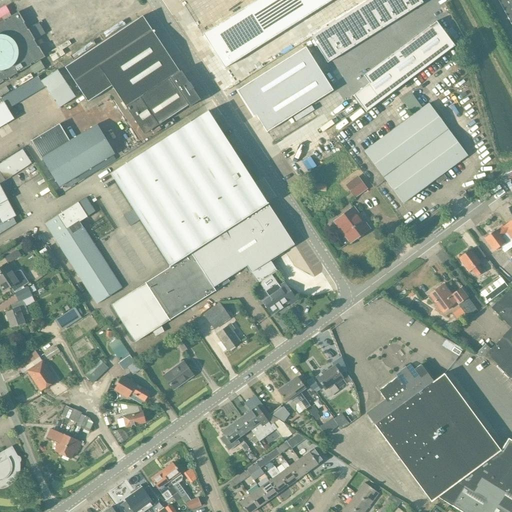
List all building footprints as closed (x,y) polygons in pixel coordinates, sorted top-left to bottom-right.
[(256,0),(203,34),(225,69),(332,0),(256,0)] [(382,0),(369,0),(365,3),(382,29),(395,20),(382,0)] [(401,0),(382,0),(395,20),(409,12),(401,0)] [(420,0),(401,0),(409,12),(423,3),(420,0)] [(365,3),(352,11),(368,37),(382,29),(365,3)] [(0,9),(0,18),(10,15),(7,6),(0,9)] [(352,11),(338,20),(355,46),(368,37),(352,11)] [(0,83),(4,81),(19,72),(30,65),(35,74),(45,68),(40,59),(46,56),(39,45),(38,46),(34,40),(36,39),(45,34),(39,23),(30,29),(28,30),(25,24),(25,23),(26,23),(19,12),(0,23),(0,83)] [(181,70),(179,71),(152,30),(143,16),(65,67),(88,101),(112,86),(126,107),(144,134),(149,131),(188,105),(190,107),(200,100),(197,95),(181,70)] [(338,20),(325,28),(341,54),(355,46),(338,20)] [(354,96),(367,112),(455,47),(455,46),(437,21),(436,22),(437,22),(365,76),(365,75),(364,76),(370,84),(354,96)] [(325,28),(311,37),(313,40),(311,41),(315,47),(317,46),(327,63),(341,54),(325,28)] [(306,47),(238,90),(254,117),(257,115),(267,132),(333,90),(306,47)] [(45,87),(59,108),(76,97),(58,70),(41,81),(45,87)] [(38,77),(2,98),(4,102),(8,109),(45,87),(41,81),(38,77)] [(6,86),(0,89),(0,97),(9,92),(6,86)] [(412,94),(402,100),(412,115),(422,108),(412,94)] [(4,102),(0,104),(0,127),(14,119),(8,109),(4,102)] [(403,203),(467,156),(429,104),(365,152),(403,203)] [(251,273),(258,283),(277,271),(270,260),(294,245),(208,112),(111,174),(171,267),(112,306),(136,342),(152,332),(155,336),(164,332),(161,326),(229,282),(227,279),(247,266),(251,273)] [(115,154),(97,124),(70,141),(59,124),(32,140),(42,157),(59,187),(115,154)] [(22,149),(0,163),(0,183),(31,164),(22,149)] [(358,176),(345,185),(355,198),(368,189),(358,176)] [(326,182),(317,182),(316,191),(326,191),(326,182)] [(0,216),(3,222),(16,215),(0,185),(0,216)] [(97,305),(123,289),(80,222),(96,212),(86,198),(46,224),(97,305)] [(350,243),(369,229),(354,208),(335,222),(350,243)] [(511,220),(503,227),(511,236),(511,258),(510,260),(511,262),(511,281),(510,284),(511,286),(511,220)] [(485,239),(494,251),(499,247),(505,242),(501,237),(507,232),(502,226),(485,239)] [(17,249),(4,257),(8,263),(21,255),(17,249)] [(469,272),(472,271),(476,277),(484,271),(479,265),(481,263),(471,249),(459,258),(469,272)] [(15,292),(28,283),(21,271),(13,273),(7,264),(0,268),(0,285),(4,292),(11,287),(15,292)] [(495,282),(483,290),(488,297),(500,289),(495,282)] [(284,283),(279,286),(277,283),(272,286),(270,287),(270,288),(266,291),(270,297),(263,302),(272,315),(279,310),(279,311),(283,308),(282,307),(289,303),(291,305),(297,301),(284,283)] [(461,288),(451,295),(443,285),(427,296),(433,304),(435,302),(443,312),(454,304),(458,309),(457,310),(463,319),(477,309),(461,288)] [(19,302),(32,296),(28,287),(15,292),(19,302)] [(511,290),(510,289),(491,308),(511,327),(502,337),(503,338),(487,354),(511,378),(511,290)] [(7,313),(7,314),(4,316),(7,322),(10,321),(12,327),(19,325),(20,327),(26,325),(23,316),(26,315),(23,307),(20,309),(18,303),(12,305),(14,311),(7,313)] [(219,303),(203,314),(214,330),(230,318),(219,303)] [(75,307),(54,320),(61,331),(82,318),(75,307)] [(240,342),(232,331),(235,329),(231,324),(229,326),(216,334),(227,350),(240,342)] [(175,342),(183,352),(192,346),(184,335),(175,342)] [(108,345),(117,357),(121,357),(123,359),(121,363),(123,367),(126,365),(133,374),(140,369),(118,338),(108,345)] [(56,346),(44,354),(47,360),(60,352),(56,346)] [(27,371),(28,371),(41,391),(55,381),(43,361),(36,350),(14,365),(19,372),(25,368),(27,371)] [(174,389),(193,376),(183,362),(164,376),(174,389)] [(103,363),(93,373),(91,371),(86,376),(89,380),(90,380),(93,383),(109,368),(103,363)] [(446,502),(452,506),(462,511),(511,511),(511,443),(507,441),(501,451),(444,373),(433,381),(421,365),(415,369),(411,363),(395,375),(397,377),(379,390),(387,401),(367,415),(432,502),(439,497),(439,498),(438,501),(444,504),(446,502)] [(317,377),(325,389),(324,391),(328,397),(337,390),(334,386),(344,379),(335,367),(326,373),(325,371),(317,377)] [(144,401),(149,393),(123,377),(115,390),(125,396),(128,391),(144,401)] [(300,392),(306,388),(298,377),(288,384),(301,401),(300,402),(306,409),(310,406),(300,392)] [(286,403),(287,402),(287,403),(290,404),(292,402),(292,400),(296,405),(300,402),(301,401),(288,384),(278,391),(286,403)] [(77,423),(82,412),(74,408),(73,409),(66,405),(61,415),(69,419),(77,423)] [(262,405),(253,412),(251,410),(241,417),(251,430),(250,430),(255,436),(257,438),(272,427),(271,426),(279,420),(270,414),(262,405)] [(290,414),(283,406),(282,408),(281,406),(273,413),(274,414),(273,415),(284,422),(290,414)] [(126,427),(145,422),(143,413),(124,418),(126,427)] [(81,414),(76,426),(84,429),(83,432),(88,434),(93,423),(89,418),(81,414)] [(232,424),(241,437),(250,430),(251,430),(241,417),(232,424)] [(332,418),(319,427),(325,435),(338,425),(332,418)] [(240,443),(237,440),(241,437),(232,424),(222,432),(225,435),(220,438),(229,450),(240,443)] [(55,450),(63,454),(71,437),(51,428),(47,437),(58,442),(55,450)] [(301,438),(298,434),(286,442),(290,447),(290,446),(292,449),(299,445),(296,442),(301,438)] [(82,442),(71,437),(63,454),(71,458),(75,450),(78,451),(82,442)] [(276,449),(280,454),(290,447),(286,442),(276,449)] [(18,456),(13,446),(0,453),(0,488),(1,489),(3,488),(5,488),(7,487),(9,486),(11,485),(13,484),(14,482),(16,481),(17,479),(18,477),(19,476),(19,474),(20,472),(20,470),(20,468),(20,467),(20,465),(20,463),(20,461),(19,459),(19,457),(18,456)] [(271,462),(270,461),(280,454),(276,449),(266,456),(270,461),(271,462)] [(313,449),(299,460),(308,472),(318,464),(318,463),(322,461),(313,449)] [(308,472),(299,460),(290,467),(289,467),(298,479),(308,472)] [(285,470),(280,474),(279,474),(288,486),(298,479),(289,467),(290,467),(285,461),(281,464),(285,470)] [(173,463),(162,471),(178,493),(181,497),(190,510),(201,506),(198,497),(191,500),(179,483),(182,480),(183,476),(173,463)] [(260,468),(256,463),(247,470),(250,475),(260,468)] [(267,472),(272,479),(270,481),(278,493),(288,486),(279,474),(280,474),(274,466),(267,472)] [(190,483),(197,479),(192,468),(184,472),(190,483)] [(181,497),(162,471),(151,479),(159,489),(162,494),(168,490),(172,497),(177,493),(181,498),(181,497)] [(242,474),(237,477),(240,482),(245,478),(242,474)] [(233,480),(226,484),(230,489),(236,485),(233,480)] [(260,488),(269,500),(278,493),(270,481),(260,488)] [(356,494),(370,505),(379,494),(365,483),(356,494)] [(126,501),(120,505),(124,511),(149,511),(147,509),(154,504),(143,490),(140,485),(133,490),(135,492),(131,495),(125,499),(126,501)] [(148,486),(143,490),(154,504),(159,500),(148,486)] [(250,495),(259,507),(269,500),(260,488),(250,495)] [(365,511),(370,505),(356,494),(348,505),(357,511),(365,511)] [(251,511),(259,507),(250,495),(239,502),(246,511),(251,511)] [(387,500),(388,501),(381,511),(383,511),(387,511),(393,505),(397,507),(401,501),(398,499),(397,499),(391,495),(387,500)]
